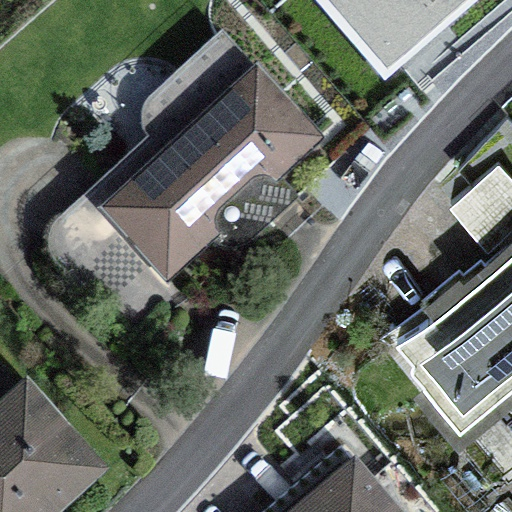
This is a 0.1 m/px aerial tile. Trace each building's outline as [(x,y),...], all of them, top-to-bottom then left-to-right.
[(133,347),(334,162),(222,39),(175,82),(193,102),(92,196),(109,214),(56,263),(133,347)] [(511,177),(498,161),(451,200),(488,246),(511,226),(511,177)] [(511,242),(397,336),(414,356),(413,365),(461,424),(511,382),(511,242)] [(0,511),(44,511),(90,471),(25,399),(0,422),(0,511)] [(385,511),(354,476),(312,511),(385,511)]
